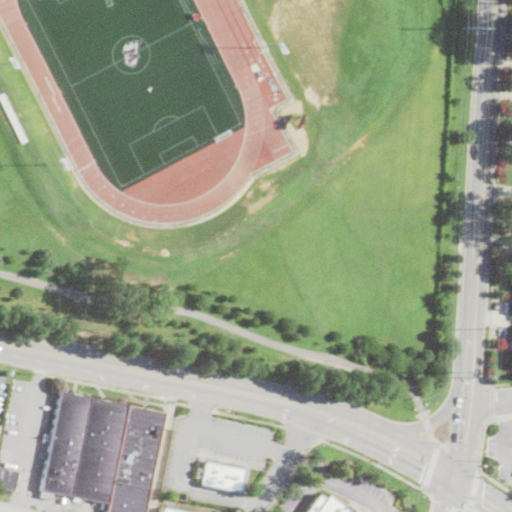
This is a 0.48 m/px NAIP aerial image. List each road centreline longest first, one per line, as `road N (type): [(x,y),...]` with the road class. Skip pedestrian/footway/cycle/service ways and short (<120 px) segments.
road 1 (primary): [(354,424),(287,401),(0,343)]
road 2 (secondary): [(470,332),(491,0)]
road 3 (secondary): [(470,332),(460,350),(456,484)]
road 4 (residential): [(319,411),(250,511)]
